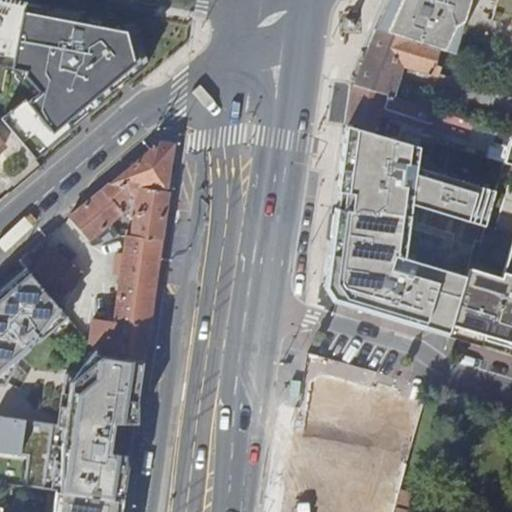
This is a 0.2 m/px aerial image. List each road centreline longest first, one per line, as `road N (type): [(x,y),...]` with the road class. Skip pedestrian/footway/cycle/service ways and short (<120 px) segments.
road 1 (primary): [(232,67),(175,511)]
road 2 (primary): [(257,306),(302,0)]
road 3 (secondary): [(0,235),(210,63)]
road 4 (residential): [(257,306),(417,349),(442,367),(511,389)]
road 5 (primary): [(257,306),(245,274),(265,138),(261,72)]
road 6 (primary): [(230,511),(257,306)]
